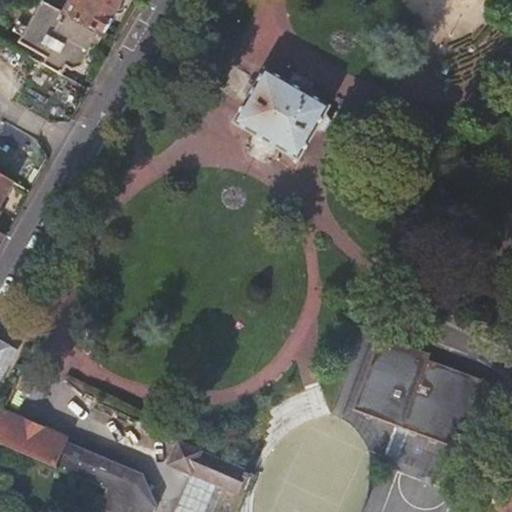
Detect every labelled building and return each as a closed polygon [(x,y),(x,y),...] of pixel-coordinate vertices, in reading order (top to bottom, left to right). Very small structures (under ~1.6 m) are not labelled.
[(120,3),(114,0),(73,0),(65,15),(100,34),(104,36),(114,19),(111,17),(120,3)] [(100,34),(65,15),(43,2),(20,44),(47,59),(44,64),(62,74),(66,67),(72,71),(80,70),(100,34)] [(450,66),(444,63),(440,73),(447,75),(450,66)] [(294,87),(265,70),(233,124),(299,163),(318,131),(323,133),(331,118),(325,115),(330,107),(304,92),(310,82),(300,76),(294,87)] [(0,219),(7,207),(2,204),(14,183),(0,175),(0,219)] [(427,354),(382,337),(356,408),(387,419),(389,413),(402,418),(399,424),(466,448),(489,384),(424,360),(427,354)] [(0,379),(16,351),(0,341),(0,379)] [(67,440),(1,411),(0,414),(0,444),(110,491),(120,468),(65,445),(67,440)] [(247,476),(180,445),(170,466),(190,475),(174,511),(214,511),(224,489),(237,494),(243,479),(245,481),(247,476)] [(511,511),(511,469),(496,511),(511,511)]
